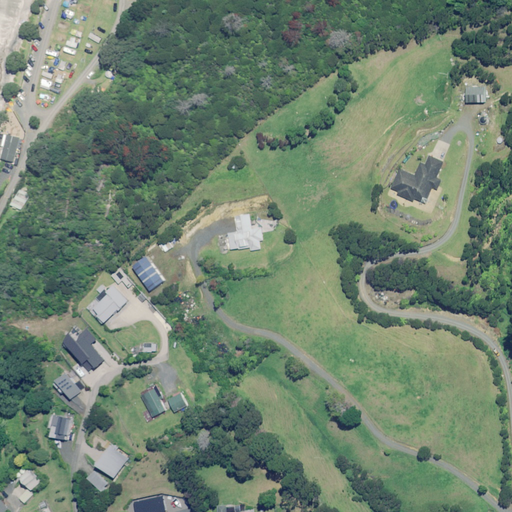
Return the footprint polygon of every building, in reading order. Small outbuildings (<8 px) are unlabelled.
[(78,0),(76,0),(68,0),(67,6),(76,8),(78,0)] [(60,58),(53,55),(49,64),(57,67),(60,58)] [(51,67),(46,65),(43,76),(48,77),(51,67)] [(486,87),(467,86),(467,94),(470,94),(470,102),(486,102),(486,87)] [(22,138),(0,132),(0,145),(5,147),(2,159),(15,162),(19,148),(20,149),(22,138)] [(445,162),(430,156),(426,165),(422,163),(416,176),(400,169),(392,188),(399,191),(398,194),(414,201),(415,198),(427,203),(434,187),(439,189),(443,179),(438,177),(445,162)] [(33,191),(25,186),(11,206),(19,211),(33,191)] [(253,229),(250,214),(236,217),(238,232),(229,234),(231,249),(251,246),(252,251),(262,249),(261,241),(264,240),(262,227),(253,229)] [(173,248),(169,240),(162,244),(166,252),(173,248)] [(166,281),(148,256),(133,267),(151,291),(166,281)] [(130,301),(115,286),(109,292),(110,294),(92,310),(105,324),(120,309),(121,310),(130,301)] [(131,339),(129,331),(119,334),(121,341),(131,339)] [(107,359),(84,336),(74,346),(88,360),(89,359),(98,368),(107,359)] [(142,351),(140,344),(130,348),(133,355),(142,351)] [(157,353),(157,345),(153,344),(153,348),(144,347),(144,352),(157,353)] [(78,384),(66,371),(61,375),(62,377),(54,384),(57,387),(60,384),(73,399),(87,387),(81,381),(78,384)] [(167,410),(155,389),(145,395),(152,409),(150,410),(154,417),(167,410)] [(189,405),(182,393),(169,401),(176,413),(189,405)] [(73,419),(54,416),(52,426),(58,426),(56,434),(70,436),(73,419)] [(130,459),(112,446),(97,466),(115,479),(130,459)] [(38,477),(30,469),(20,478),(25,483),(27,482),(30,485),(38,477)] [(111,485),(96,471),(89,478),(104,492),(111,485)] [(34,495),(28,490),(20,498),(25,503),(34,495)] [(167,511),(164,496),(135,502),(136,511),(167,511)] [(1,501),(0,502),(0,511),(4,511),(9,507),(1,501)]
